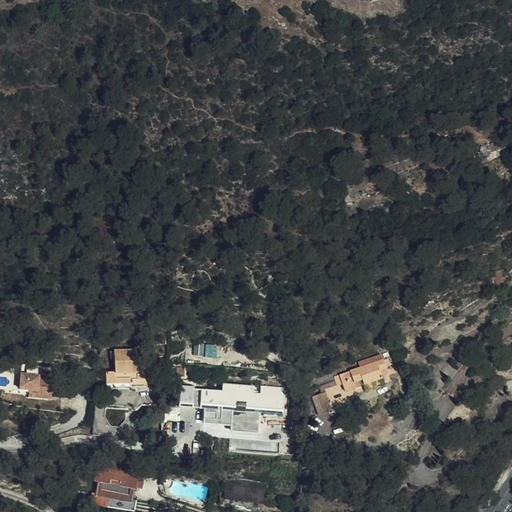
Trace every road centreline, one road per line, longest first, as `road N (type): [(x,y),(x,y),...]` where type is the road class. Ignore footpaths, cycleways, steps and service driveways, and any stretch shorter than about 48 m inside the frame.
road 1 (unknown): [(511,421),(461,466),(426,479),(413,474),(470,360),(511,326)]
road 2 (residential): [(0,447),(80,438),(167,451),(194,429)]
road 3 (unknown): [(307,511),(289,480),(300,445),(347,412),(383,399)]
